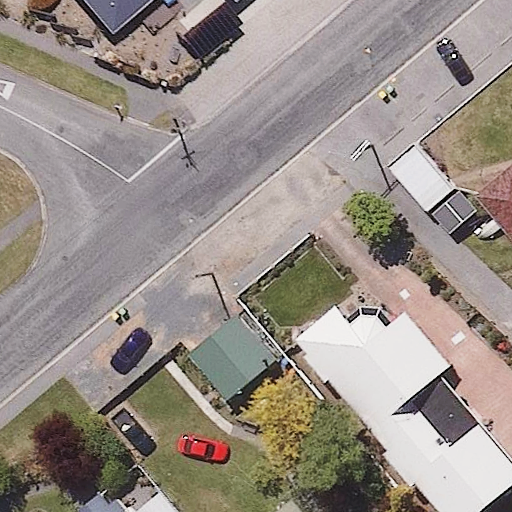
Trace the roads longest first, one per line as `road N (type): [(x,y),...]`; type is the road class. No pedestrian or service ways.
road 1 (residential): [(418,0),(158,216)]
road 2 (residential): [(158,216),(0,351)]
road 3 (residential): [(0,108),(98,158),(158,216)]
